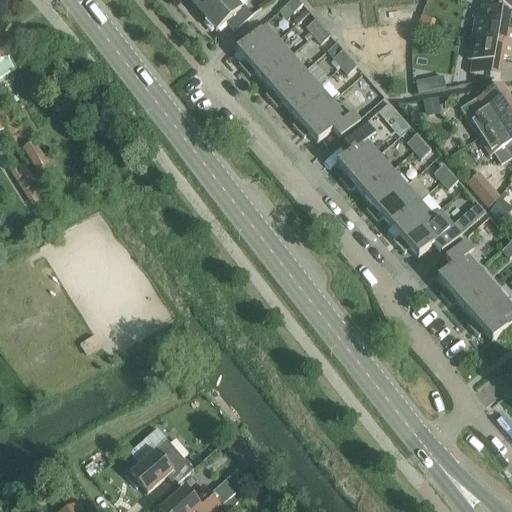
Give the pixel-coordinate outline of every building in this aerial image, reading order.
[(186,0),(198,13),(212,0),(186,0)] [(212,0),(198,13),(216,33),(226,24),(234,33),(252,17),(243,8),(240,11),(232,1),(233,0),(212,0)] [(295,0),(294,0),(286,7),(293,16),(302,8),(295,0)] [(474,21),(471,41),(511,48),(511,34),(506,34),(510,15),(510,14),(498,7),(496,11),(481,8),(479,21),(474,21)] [(313,39),(322,31),(315,22),(306,31),(313,39)] [(279,42),(265,26),(236,52),(235,52),(234,53),(243,62),(238,67),(243,73),(279,42)] [(322,31),(313,39),(320,47),(330,39),(322,31)] [(511,48),(471,41),(467,62),(472,63),(470,76),(484,78),(485,83),(499,80),(499,79),(502,60),(511,61),(511,48)] [(292,57),(279,42),(243,73),(249,80),(254,75),(262,84),(292,57)] [(0,81),(14,72),(7,60),(9,59),(0,43),(0,81)] [(340,69),(349,61),(342,53),(333,61),(340,69)] [(292,57),(262,84),(270,93),(264,98),(270,104),(306,73),(292,57)] [(349,61),(340,69),(347,78),(357,70),(349,61)] [(319,88),(306,73),(270,104),(276,110),(281,106),(289,115),(319,88)] [(487,94),(475,102),(463,110),(470,121),(466,123),(477,141),(511,119),(511,103),(511,105),(506,98),(510,96),(503,86),(500,87),(486,90),(487,94)] [(332,103),(319,88),(289,115),(297,124),(291,128),(297,135),(332,103)] [(332,103),(297,135),(303,141),(308,136),(316,146),(318,145),(332,132),(339,141),(360,123),(351,113),(345,118),(332,103)] [(511,119),(477,141),(489,159),(493,157),(500,168),(511,159),(511,119)] [(366,125),(343,145),(351,154),(337,166),(336,166),(335,167),(343,177),(338,182),(344,188),(379,157),(366,142),(375,134),(366,125)] [(414,154),(423,145),(416,137),(407,145),(414,154)] [(33,142),(21,149),(36,173),(48,166),(33,142)] [(430,154),(423,145),(414,154),(421,162),(430,154)] [(379,157),(344,188),(350,194),(355,190),(363,199),(392,172),(379,157)] [(441,184),(450,176),(443,168),(434,176),(441,184)] [(392,172),(363,199),(370,208),(365,212),(371,219),(406,188),(409,185),(401,176),(398,179),(392,172)] [(478,174),(465,186),(487,210),(496,202),(497,203),(511,183),(507,178),(493,191),(478,174)] [(450,176),(441,184),(448,192),(457,184),(450,176)] [(406,188),(371,219),(376,225),(382,220),(389,229),(386,231),(387,232),(419,203),(406,188)] [(433,218),(419,203),(387,232),(395,240),(392,243),(398,249),(433,218)] [(439,213),(433,218),(398,249),(403,256),(409,251),(417,261),(419,259),(418,259),(433,247),(440,255),(460,237),(485,216),(476,207),(452,228),(439,213)] [(445,303),(480,271),(467,257),(473,251),(464,242),(444,260),(451,268),(437,281),(436,282),(444,292),(439,296),(445,303)] [(511,258),(511,246),(511,245),(501,253),(509,261),(511,258)] [(493,287),(480,271),(445,303),(450,309),(455,305),(463,313),(493,287)] [(499,293),(493,287),(463,313),(471,322),(466,327),(471,333),(509,300),(502,291),(499,293)] [(511,302),(509,300),(471,333),(477,340),(482,335),(491,345),(492,343),(511,325),(511,302)] [(79,347),(87,358),(99,349),(91,338),(79,347)] [(192,472),(176,454),(166,442),(153,454),(154,455),(138,470),(135,467),(124,477),(136,491),(139,488),(146,497),(167,479),(174,488),(192,472)] [(216,511),(221,509),(204,490),(193,500),(184,490),(166,506),(163,503),(153,511),(216,511)]
